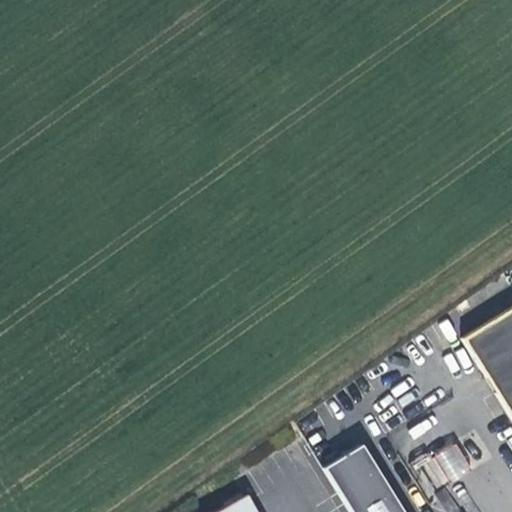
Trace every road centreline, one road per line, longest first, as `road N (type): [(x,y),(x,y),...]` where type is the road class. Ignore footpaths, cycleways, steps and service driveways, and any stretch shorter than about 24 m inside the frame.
road 1 (track): [(136,511),(511,242)]
road 2 (unknown): [(373,396),(430,367),(450,362),(466,370),(476,395),(411,434),(405,446),(438,511)]
